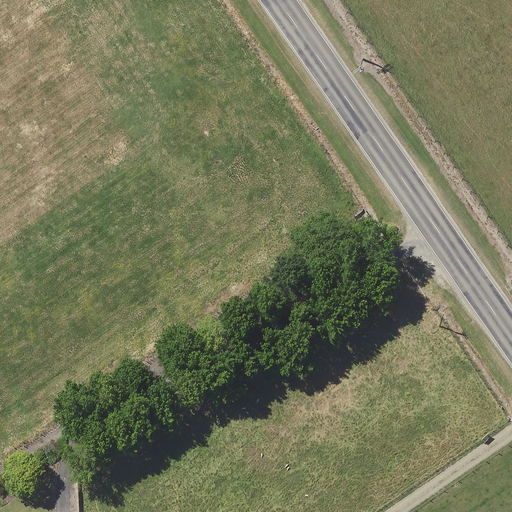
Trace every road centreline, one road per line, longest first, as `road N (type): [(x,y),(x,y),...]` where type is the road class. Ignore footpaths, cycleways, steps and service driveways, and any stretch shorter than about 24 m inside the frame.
road 1 (unknown): [(41,511),(35,471),(44,449),(432,224)]
road 2 (secondary): [(277,0),(511,338)]
